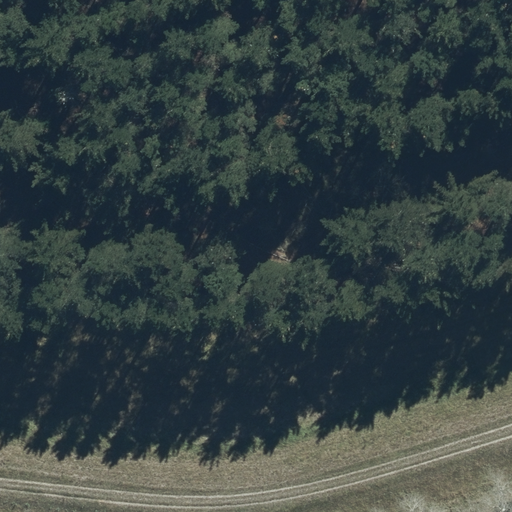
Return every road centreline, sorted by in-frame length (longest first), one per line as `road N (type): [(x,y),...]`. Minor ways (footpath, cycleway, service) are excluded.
road 1 (track): [(0,463),(106,479),(197,481),(306,463),(511,404)]
road 2 (track): [(511,294),(244,365),(0,362)]
